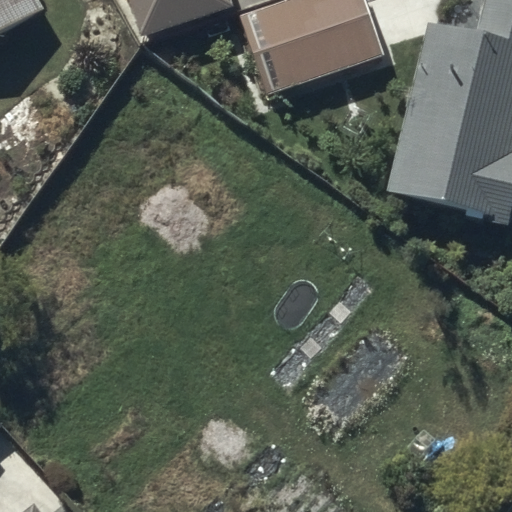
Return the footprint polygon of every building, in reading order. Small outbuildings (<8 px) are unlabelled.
[(25,0),(0,0),(0,30),(33,13),(25,0)] [(133,0),(144,31),(220,6),(217,0),(133,0)] [(384,54),(363,0),(285,0),(242,16),(273,97),(384,54)] [(511,0),(484,0),(477,35),(429,23),(389,193),(509,221),(511,205),(511,0)] [(277,142),(199,89),(142,171),(221,225),(277,142)] [(312,225),(228,338),(385,452),(428,393),(418,386),(449,344),(390,302),(400,289),(312,225)] [(105,273),(55,343),(137,400),(186,330),(179,325),(210,280),(156,241),(124,287),(105,273)] [(109,456),(61,403),(22,440),(69,492),(109,456)] [(233,416),(128,511),(333,511),(298,473),(303,468),(257,419),(246,429),(233,416)]
